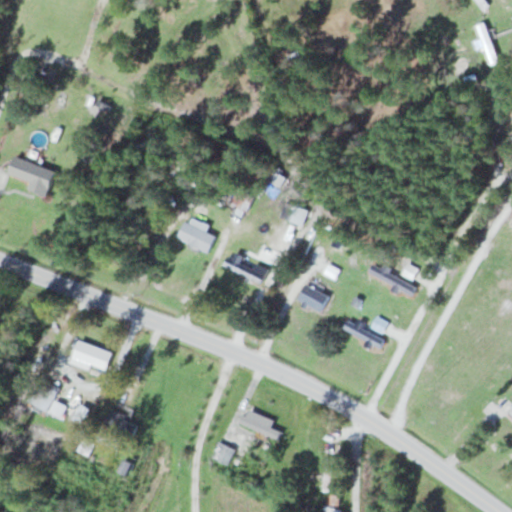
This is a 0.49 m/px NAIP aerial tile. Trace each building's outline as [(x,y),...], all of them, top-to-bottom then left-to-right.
[(477,0),(485,0),(490,11),(482,13),(477,0)] [(476,24),(485,21),(500,61),(491,64),(476,24)] [(98,98),(111,105),(109,109),(96,103),(98,98)] [(8,172),(16,153),(57,170),(47,195),(29,187),(31,180),(8,172)] [(230,201),(238,187),(254,196),(248,211),(245,209),(241,216),(235,212),(239,206),(230,201)] [(280,215),(286,200),(296,204),(294,209),(307,214),(303,225),(280,215)] [(178,237),(208,251),(216,235),(207,230),(211,224),(193,215),(190,222),(186,220),(178,237)] [(261,282),(268,269),(256,262),(253,268),(228,256),(224,264),(261,282)] [(321,257),(333,264),(327,275),(315,268),(321,257)] [(408,261),(419,267),(413,279),(401,273),(408,261)] [(373,262),(383,267),(385,264),(391,267),(389,271),(416,286),(412,294),(402,289),(399,293),(390,289),(393,283),(369,270),(373,262)] [(308,303),(320,310),(329,294),(322,291),(325,286),(311,279),(309,283),(306,282),(298,298),(304,302),(302,305),(306,307),(308,303)] [(354,295),(362,299),(359,306),(351,302),(354,295)] [(371,327),(377,315),(389,321),(383,333),(371,327)] [(344,327),(348,319),(385,339),(380,347),(344,327)] [(108,368),(113,351),(79,340),(73,357),(108,368)] [(60,388),(43,378),(31,400),(48,410),(60,388)] [(242,422),(278,439),(283,431),(273,426),(276,419),(250,407),(242,422)] [(212,455),(229,464),(236,449),(220,440),(212,455)] [(333,489),(333,456),(325,456),(325,489),(333,489)]
